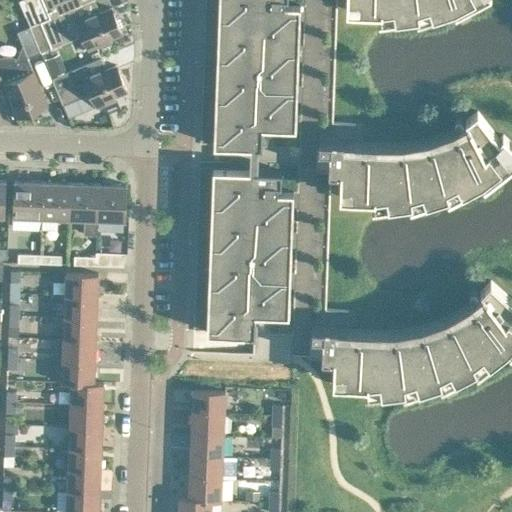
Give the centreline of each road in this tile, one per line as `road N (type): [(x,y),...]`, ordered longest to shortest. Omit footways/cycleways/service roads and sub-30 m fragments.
road 1 (residential): [(134,511),(146,147)]
road 2 (residential): [(146,147),(149,0)]
road 3 (residential): [(0,142),(146,147)]
